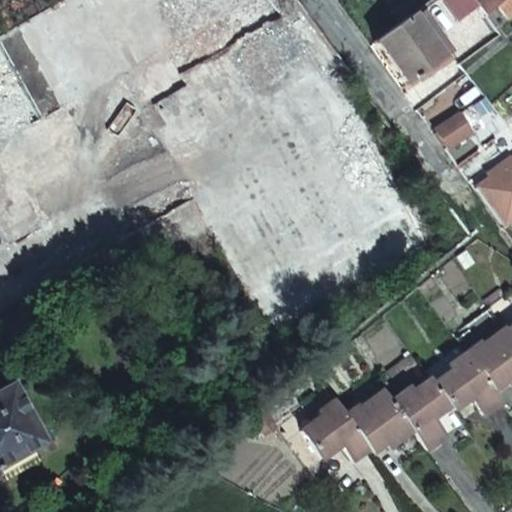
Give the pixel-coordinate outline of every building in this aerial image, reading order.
[(194,199),(269,331),(428,243),(333,91),(353,78),(295,0),(0,0),(0,236),(11,258),(14,256),(33,290),(116,244),(194,199)] [(416,10),(418,9),(411,0),(409,0),(391,13),(398,23),(408,16),(416,10)] [(440,0),(456,21),(476,6),(471,0),(440,0)] [(471,0),(476,6),(483,16),(495,7),(503,0),(471,0)] [(511,13),(511,0),(503,0),(495,7),(505,19),(511,13)] [(416,10),(408,16),(419,31),(427,25),(416,10)] [(398,23),(372,42),(403,87),(440,61),(437,57),(446,51),(427,25),(419,31),(408,16),(398,23)] [(457,117),(434,134),(446,151),(469,135),(457,117)] [(511,165),(473,192),(501,231),(511,223),(511,165)] [(0,308),(33,290),(14,256),(11,258),(0,263),(0,308)] [(511,347),(502,334),(487,312),(463,330),(467,334),(454,344),(462,355),(485,386),(490,393),(502,385),(505,389),(511,384),(511,347)] [(511,326),(502,334),(511,347),(511,326)] [(445,408),(448,412),(466,399),(480,417),(498,404),(490,393),(485,386),(462,355),(444,367),(447,372),(429,385),(440,402),(445,408)] [(395,414),(407,431),(422,452),(440,439),(427,421),(445,408),(440,402),(429,385),(425,381),(407,394),(403,390),(386,402),(395,414)] [(6,389),(0,391),(0,464),(37,443),(6,389)] [(361,444),(366,451),(367,452),(379,443),(383,449),(407,431),(395,414),(386,402),(378,391),(355,408),(353,406),(341,415),(361,444)] [(297,433),(317,461),(337,447),(349,463),(366,451),(361,444),(341,415),(331,402),(314,414),(317,419),(297,433)]
